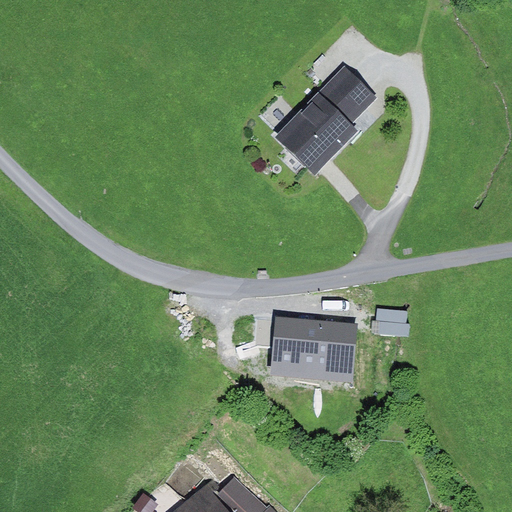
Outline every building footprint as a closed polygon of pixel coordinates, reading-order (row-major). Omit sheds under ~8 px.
[(345,68),(275,139),(315,178),(358,133),(351,127),(378,100),(345,68)] [(381,328),(411,331),(413,306),(382,304),(381,328)] [(304,334),(297,342),(318,361),(325,353),(304,334)] [(275,354),(250,379),(285,413),(327,369),(318,361),(297,342),(292,336),(275,354)] [(250,379),(275,354),(259,339),(234,364),(250,379)] [(234,479),(217,497),(233,511),(273,511),(268,506),(266,508),(234,479)] [(225,511),(205,487),(176,511),(225,511)]
